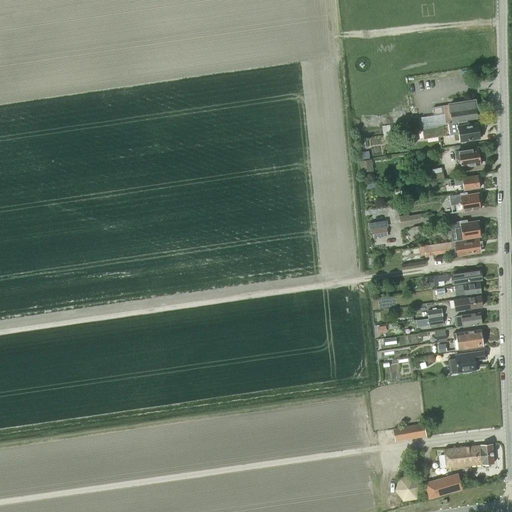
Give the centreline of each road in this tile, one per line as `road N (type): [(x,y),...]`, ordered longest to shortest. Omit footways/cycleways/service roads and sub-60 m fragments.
road 1 (track): [(0,331),(504,257)]
road 2 (unclassified): [(511,507),(501,0)]
